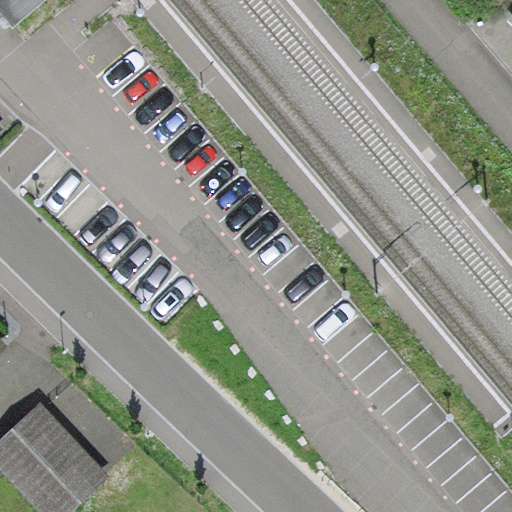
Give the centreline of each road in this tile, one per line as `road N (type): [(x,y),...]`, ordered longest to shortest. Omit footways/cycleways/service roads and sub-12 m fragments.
road 1 (residential): [(0,215),(311,511)]
road 2 (residential): [(404,0),(511,127)]
